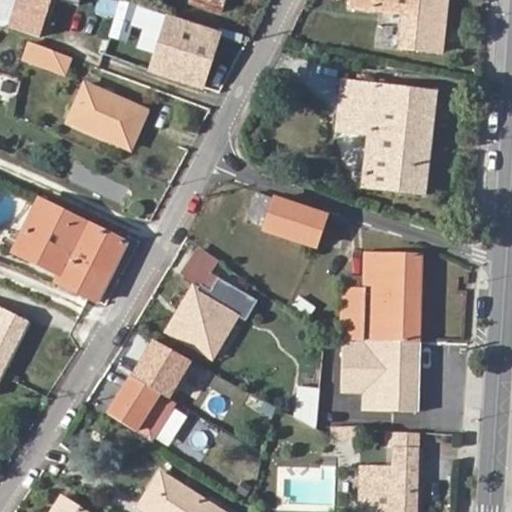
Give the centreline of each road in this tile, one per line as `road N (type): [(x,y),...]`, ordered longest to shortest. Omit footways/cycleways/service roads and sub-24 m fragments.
road 1 (residential): [(0,498),(87,369),(207,158)]
road 2 (residential): [(509,266),(207,158)]
road 3 (secondary): [(509,266),(494,511)]
road 4 (residential): [(207,158),(288,0)]
